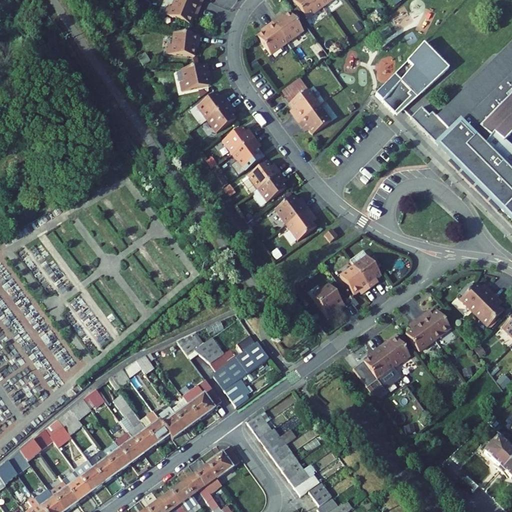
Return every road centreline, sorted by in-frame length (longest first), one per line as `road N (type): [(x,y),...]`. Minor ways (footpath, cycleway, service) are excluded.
road 1 (residential): [(254,0),(237,25),(237,70),(303,166),(377,230),(439,253)]
road 2 (residential): [(439,253),(412,289),(228,426)]
road 3 (residential): [(228,426),(109,511)]
